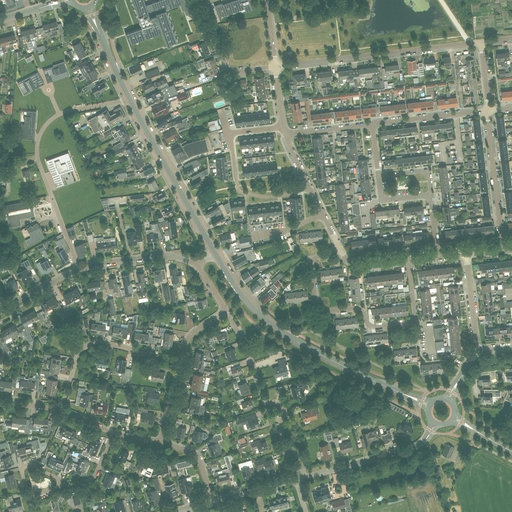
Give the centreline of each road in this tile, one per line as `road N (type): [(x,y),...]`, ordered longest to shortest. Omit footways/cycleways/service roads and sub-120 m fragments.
road 1 (secondary): [(215,251),(129,99),(88,7)]
road 2 (secondary): [(430,406),(272,325),(215,251)]
road 3 (residential): [(408,260),(413,318),(373,327),(361,309),(322,312),(315,303),(311,261),(339,247)]
road 4 (residential): [(0,310),(99,264),(172,256),(197,266)]
road 5 (residential): [(275,66),(480,42)]
road 6 (residential): [(304,477),(279,433),(284,410),(262,399),(245,342),(223,309)]
road 7 (residential): [(282,127),(229,133),(236,186),(261,197),(310,186)]
road 8 (residential): [(60,411),(76,358),(90,343),(179,361)]
road 9 (unclassified): [(304,477),(414,448),(435,423)]
road 10 (residential): [(502,249),(487,111)]
